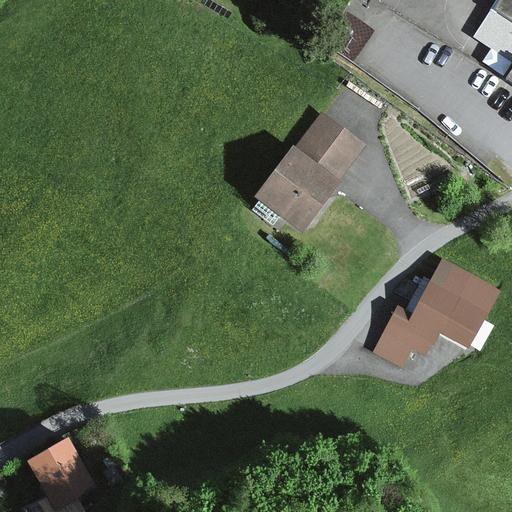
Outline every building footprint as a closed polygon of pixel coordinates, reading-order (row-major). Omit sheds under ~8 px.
[(511,0),(498,0),(473,39),(511,63),(511,69),(504,82),(511,87),(511,0)] [(378,33),(348,12),(328,40),(359,61),(378,33)] [(365,148),(321,114),(293,151),(291,149),(252,200),(257,204),(278,220),(301,237),(341,185),(338,183),(365,148)] [(278,220),(257,204),(251,211),(272,227),(278,220)] [(499,292),(442,262),(429,284),(423,281),(405,313),(397,309),(373,353),(402,369),(412,351),(425,358),(432,346),(433,347),(439,336),(468,352),(469,349),(478,354),(491,330),(481,324),(499,292)] [(66,441),(24,464),(44,497),(52,511),(56,511),(77,501),(93,487),(66,441)] [(56,511),(52,511),(44,497),(21,510),(21,511),(83,511),(77,501),(56,511)]
